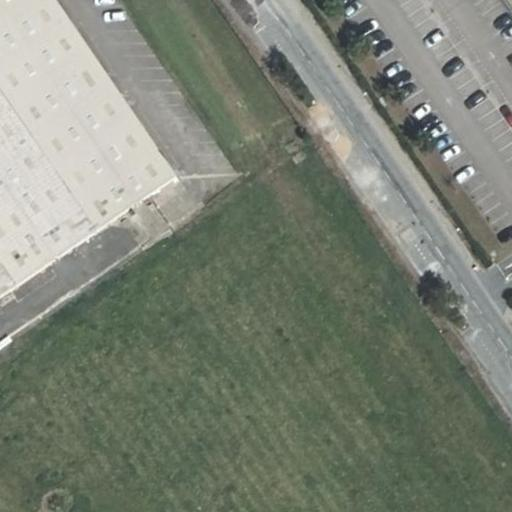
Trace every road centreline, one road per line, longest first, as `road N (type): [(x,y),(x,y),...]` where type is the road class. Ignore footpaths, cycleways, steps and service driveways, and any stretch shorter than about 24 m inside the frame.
road 1 (residential): [(511,366),(259,0)]
road 2 (unknown): [(511,59),(472,0),(394,0),(511,174)]
road 3 (unknown): [(75,0),(193,174)]
